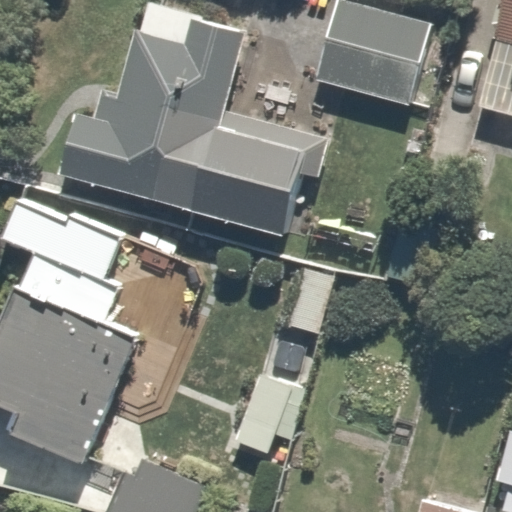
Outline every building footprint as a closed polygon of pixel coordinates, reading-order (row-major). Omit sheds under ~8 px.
[(109,92),(86,88),(45,128),(37,180),(283,218),(298,127),(219,115),(234,21),(192,14),(194,0),(191,0),(141,0),(136,31),(119,28),(109,92)] [(433,17),(348,0),(328,0),(311,84),(415,106),(433,17)] [(511,0),(497,0),(478,107),(511,113),(511,0)] [(0,396),(13,401),(4,428),(113,464),(98,510),(102,511),(196,511),(208,474),(139,452),(150,420),(109,407),(135,327),(102,316),(116,274),(105,271),(120,227),(14,192),(0,234),(0,236),(16,242),(0,289),(0,396)] [(441,230),(389,224),(383,275),(435,281),(441,230)] [(319,333),(333,271),(283,260),(269,323),(319,333)] [(266,449),(285,382),(239,369),(220,435),(266,449)] [(472,511),(420,499),(416,511),(472,511)]
